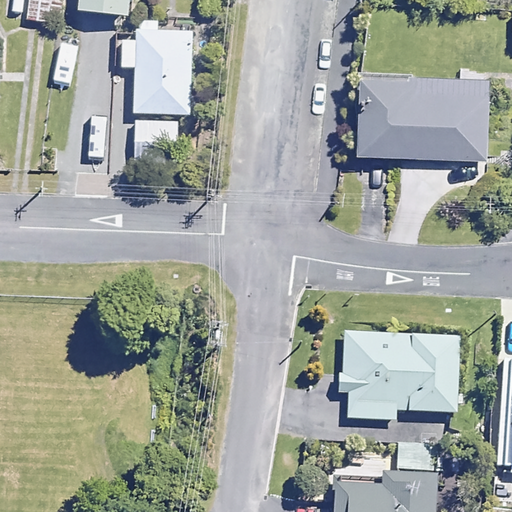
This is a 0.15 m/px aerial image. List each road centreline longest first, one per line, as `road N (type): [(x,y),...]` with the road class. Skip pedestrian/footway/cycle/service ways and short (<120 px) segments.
road 1 (residential): [(261,250),(229,511)]
road 2 (residential): [(0,235),(261,250)]
road 3 (residential): [(291,0),(261,250)]
road 4 (residential): [(261,250),(511,274)]
